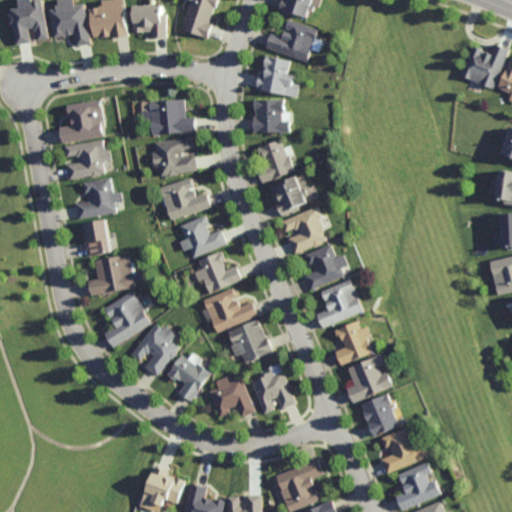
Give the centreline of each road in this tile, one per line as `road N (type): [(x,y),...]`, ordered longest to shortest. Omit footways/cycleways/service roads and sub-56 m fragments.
road 1 (residential): [(233,77),(151,68),(23,83),(66,305),(102,368),(203,439),(264,445),(337,420)]
road 2 (residential): [(375,511),(233,160),(233,77),(255,0)]
